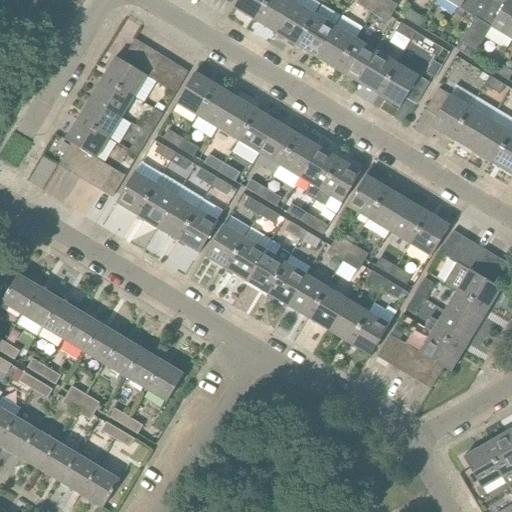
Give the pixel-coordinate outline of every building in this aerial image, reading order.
[(238,0),(233,9),(254,22),(267,0),(238,0)] [(267,0),(254,22),(275,34),(293,3),(287,0),(267,0)] [(372,15),(377,6),(366,0),(358,0),(356,5),(372,15)] [(392,15),(397,7),(386,0),(381,0),(377,6),(392,15)] [(443,0),(469,15),(478,0),(443,0)] [(511,0),(507,0),(503,7),(492,0),(480,22),(476,19),(457,50),(470,58),(489,27),(511,40),(511,38),(511,0)] [(478,0),(469,15),(476,19),(480,22),(492,0),(478,0)] [(275,34),(295,47),(314,16),(293,3),(275,34)] [(386,24),(392,15),(377,6),(372,15),(386,24)] [(419,29),(424,20),(408,10),(403,19),(419,29)] [(295,47),(316,59),(335,28),(314,16),(295,47)] [(411,42),(416,33),(400,24),(395,33),(411,42)] [(316,59),(337,72),(355,41),(335,28),(316,59)] [(121,62),(133,69),(146,47),(134,41),(121,62)] [(337,72),(357,84),(376,53),(355,41),(337,72)] [(133,69),(144,75),(157,54),(146,47),(133,69)] [(357,84),(379,97),(397,66),(376,53),(357,84)] [(146,77),(155,82),(167,60),(157,54),(144,75),(146,77)] [(134,98),(146,77),(144,75),(133,69),(121,62),(115,58),(102,79),(134,98)] [(397,66),(379,97),(399,109),(405,99),(415,105),(428,85),(418,79),(422,72),(401,59),(397,66)] [(155,82),(165,88),(178,67),(167,60),(155,82)] [(508,82),(511,76),(511,72),(498,64),(493,72),(508,82)] [(165,88),(175,95),(188,73),(178,67),(165,88)] [(427,77),(433,80),(437,74),(431,70),(427,77)] [(176,105),(197,117),(216,86),(195,73),(176,105)] [(500,95),(505,87),(489,77),(484,86),(500,95)] [(122,118),(134,98),(102,79),(90,100),(122,118)] [(197,117),(218,130),(236,98),(216,86),(197,117)] [(430,127),(451,140),(469,108),(438,90),(425,111),(436,117),(430,127)] [(218,130),(238,142),(257,111),(236,98),(218,130)] [(77,120),(109,139),(122,118),(90,100),(77,120)] [(451,140),(471,152),(490,121),(469,108),(451,140)] [(143,128),(151,133),(162,115),(154,110),(143,128)] [(238,142),(259,154),(277,123),(257,111),(238,142)] [(93,158),(96,160),(109,139),(77,120),(64,141),(71,145),(82,152),(93,158)] [(471,152),(492,165),(511,133),(490,121),(471,152)] [(259,154),(280,167),(298,136),(277,123),(259,154)] [(132,146),(141,151),(151,133),(143,128),(132,146)] [(179,149),(184,141),(168,131),(163,140),(179,149)] [(492,165),(511,176),(511,133),(492,165)] [(280,167),(301,180),(319,148),(298,136),(280,167)] [(193,158),(198,149),(184,141),(179,149),(193,158)] [(58,166),(69,173),(82,152),(71,145),(58,166)] [(170,163),(176,155),(159,145),(154,154),(170,163)] [(305,195),(315,202),(340,161),(319,148),(301,180),(311,186),(305,195)] [(69,173),(80,180),(93,158),(82,152),(69,173)] [(170,163),(185,172),(190,163),(176,155),(170,163)] [(219,174),(224,165),(209,156),(204,164),(219,174)] [(80,180),(90,186),(104,164),(96,160),(93,158),(80,180)] [(330,197),(342,204),(360,173),(340,161),(315,202),(324,207),(330,197)] [(90,186),(101,193),(115,171),(104,164),(90,186)] [(234,182),(239,174),(224,165),(219,174),(234,182)] [(211,188),(216,179),(200,170),(195,178),(211,188)] [(101,193),(112,199),(125,177),(115,171),(101,193)] [(116,204),(137,217),(156,185),(135,173),(116,204)] [(347,208),(368,220),(387,189),(366,176),(347,208)] [(226,197),(231,188),(216,179),(211,188),(226,197)] [(261,199),(266,190),(250,181),(245,189),(261,199)] [(137,217),(157,229),(176,198),(156,185),(137,217)] [(368,220),(389,233),(408,201),(387,189),(368,220)] [(276,208),(281,199),(266,190),(261,199),(276,208)] [(157,229),(178,242),(197,210),(176,198),(157,229)] [(259,216),(264,208),(248,198),(243,207),(259,216)] [(389,233),(409,245),(428,214),(408,201),(389,233)] [(302,223),(307,215),(291,205),(286,214),(302,223)] [(274,225),(279,217),(264,208),(259,216),(274,225)] [(197,210),(178,242),(199,254),(218,223),(197,210)] [(409,245),(430,258),(449,226),(428,214),(409,245)] [(323,236),(328,227),(307,215),(302,223),(323,236)] [(300,241),(305,233),(290,223),(285,232),(300,241)] [(205,258),(226,271),(245,239),(224,226),(205,258)] [(226,271),(247,283),(266,252),(271,244),(250,232),(245,239),(226,271)] [(439,254),(450,260),(463,238),(452,232),(439,254)] [(315,250),(320,242),(305,233),(300,241),(315,250)] [(349,254),(353,246),(337,237),(333,244),(349,254)] [(450,260),(458,265),(461,267),(474,245),(463,238),(450,260)] [(343,263),(349,254),(333,244),(327,254),(343,263)] [(461,267),(472,273),(485,251),(474,245),(461,267)] [(363,263),(368,255),(353,246),(349,254),(363,263)] [(267,295),(286,264),(290,256),(280,250),(275,257),(266,252),(247,283),(267,295)] [(472,273),(482,279),(495,258),(485,251),(472,273)] [(358,272),(363,263),(349,254),(343,263),(358,272)] [(482,279),(493,286),(506,264),(495,258),(482,279)] [(391,277),(396,269),(380,259),(375,267),(391,277)] [(267,295),(287,308),(306,276),(286,264),(267,295)] [(446,285),(456,291),(488,311),(500,290),(493,286),(482,279),(472,273),(461,267),(458,265),(446,285)] [(406,286),(411,278),(396,269),(391,277),(406,286)] [(383,291),(388,282),(372,272),(367,281),(383,291)] [(0,303),(21,316),(38,287),(18,275),(0,303)] [(287,308),(308,320),(327,288),(306,276),(287,308)] [(416,294),(424,299),(432,285),(424,280),(416,294)] [(397,299),(403,291),(388,282),(383,291),(397,299)] [(21,316),(42,328),(59,300),(38,287),(21,316)] [(308,320),(329,332),(348,301),(327,288),(308,320)] [(475,331),(488,311),(456,291),(443,312),(475,331)] [(406,310),(414,315),(424,299),(416,294),(406,310)] [(42,328),(62,341),(80,312),(59,300),(42,328)] [(329,332),(350,345),(368,313),(348,301),(329,332)] [(62,341),(83,353),(100,325),(80,312),(62,341)] [(431,333),(462,352),(475,331),(443,312),(431,333)] [(368,313),(350,345),(370,357),(389,326),(368,313)] [(83,353),(104,366),(121,337),(100,325),(83,353)] [(433,363),(443,369),(450,373),(462,352),(431,333),(418,354),(423,356),(433,363)] [(377,358),(387,364),(400,342),(390,336),(377,358)] [(104,366),(125,378),(142,350),(121,337),(104,366)] [(387,364),(399,372),(412,350),(400,342),(387,364)] [(0,352),(14,361),(19,352),(5,344),(0,352)] [(125,378),(145,391),(162,362),(142,350),(125,378)] [(399,372),(410,378),(423,356),(418,354),(412,350),(399,372)] [(410,378),(420,384),(433,363),(423,356),(410,378)] [(0,371),(6,374),(11,366),(0,359),(0,371)] [(27,369),(41,377),(46,369),(32,360),(27,369)] [(162,362),(145,391),(166,403),(183,375),(162,362)] [(420,384),(430,390),(443,369),(433,363),(420,384)] [(41,377),(55,385),(60,377),(46,369),(41,377)] [(19,383),(33,391),(38,382),(24,374),(19,383)] [(33,391),(47,399),(52,391),(38,382),(33,391)] [(72,388),(67,396),(81,404),(86,396),(72,388)] [(62,405),(76,413),(81,404),(67,396),(62,405)] [(86,396),(81,404),(95,413),(100,405),(86,396)] [(76,413),(90,421),(95,413),(81,404),(76,413)] [(0,445),(16,418),(0,408),(0,445)] [(123,427),(128,418),(114,410),(109,418),(123,427)] [(0,445),(0,447),(20,459),(37,431),(16,418),(0,445)] [(137,435),(142,427),(128,418),(123,427),(137,435)] [(115,440),(120,432),(106,424),(101,432),(115,440)] [(20,459),(40,472),(58,443),(37,431),(20,459)] [(115,440),(129,449),(134,440),(120,432),(115,440)] [(502,478),(511,471),(511,446),(505,434),(484,446),(502,478)] [(40,472),(61,484),(78,456),(58,443),(40,472)] [(481,490),(502,478),(484,446),(463,458),(481,490)] [(61,484),(82,497),(99,468),(78,456),(61,484)] [(99,468),(82,497),(103,509),(120,481),(99,468)]
